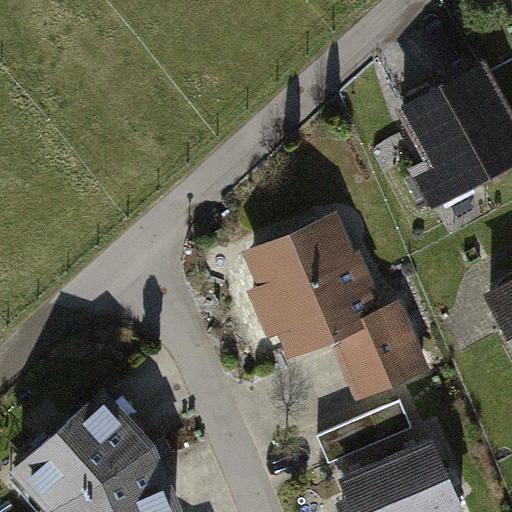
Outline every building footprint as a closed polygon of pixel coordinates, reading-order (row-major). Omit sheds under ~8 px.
[(511,75),(424,121),(471,211),(511,189),(511,75)] [(262,242),(289,351),(331,340),(347,402),(431,381),(407,288),(361,300),(342,222),(262,242)] [(108,387),(15,470),(45,509),(161,440),(108,387)] [(192,511),(161,440),(45,509),(45,511),(192,511)] [(429,441),(342,476),(357,511),(463,511),(468,510),(429,441)]
